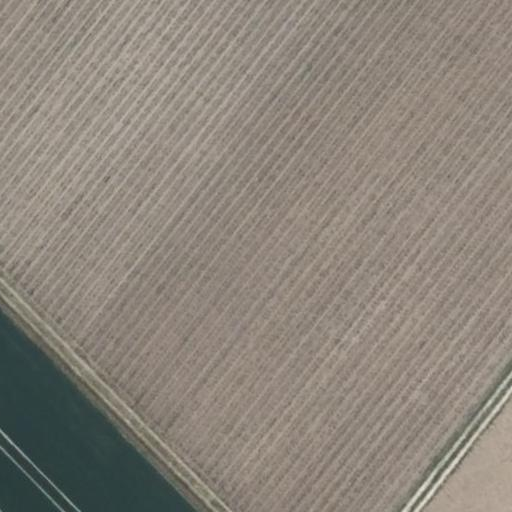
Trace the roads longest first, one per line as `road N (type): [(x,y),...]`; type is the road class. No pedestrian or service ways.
road 1 (track): [(222,511),(0,284)]
road 2 (track): [(416,511),(511,389)]
